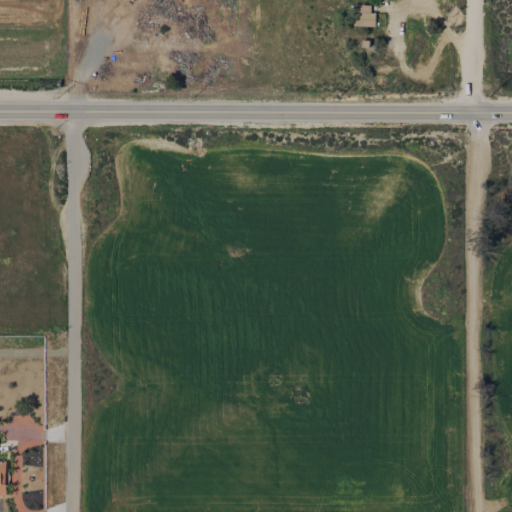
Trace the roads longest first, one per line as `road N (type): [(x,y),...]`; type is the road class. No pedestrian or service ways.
road 1 (secondary): [(511,111),(0,109)]
road 2 (residential): [(76,110),(72,511)]
road 3 (residential): [(473,511),(472,111)]
